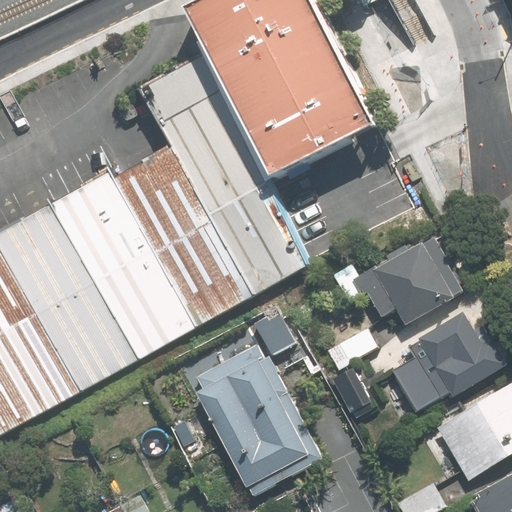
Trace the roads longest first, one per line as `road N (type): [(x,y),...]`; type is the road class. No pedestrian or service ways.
road 1 (residential): [(460,0),(494,150),(511,190)]
road 2 (unclassified): [(0,60),(123,0)]
